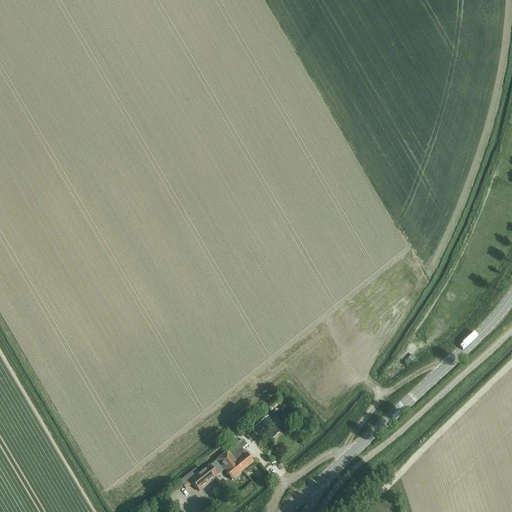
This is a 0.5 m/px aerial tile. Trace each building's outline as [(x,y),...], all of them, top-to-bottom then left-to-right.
[(278,422),(283,420),(279,411),(274,414),(278,422)] [(259,424),(271,439),(278,433),(267,418),(259,424)] [(248,436),(253,442),(258,437),(253,431),(248,436)] [(226,453),(231,459),(242,472),(252,463),(242,450),(246,446),(241,440),(226,453)] [(231,459),(226,453),(220,458),(224,464),(221,466),(219,464),(215,466),(213,464),(199,475),(207,485),(224,472),(231,481),(242,472),(231,459)]
